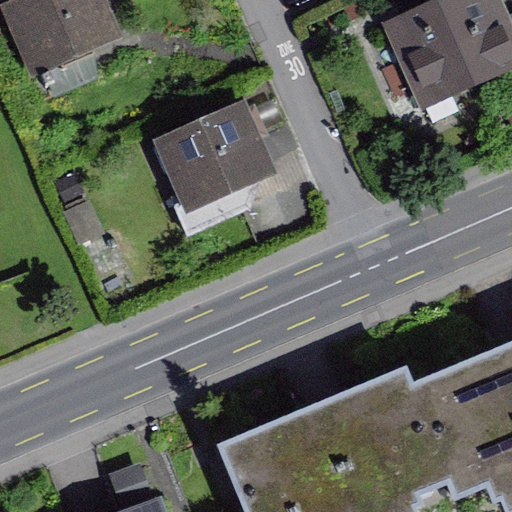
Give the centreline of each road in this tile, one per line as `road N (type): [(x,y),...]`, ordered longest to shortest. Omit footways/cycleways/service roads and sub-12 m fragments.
road 1 (secondary): [(0,424),(374,265)]
road 2 (residential): [(374,265),(256,0)]
road 3 (secondary): [(374,265),(511,207)]
